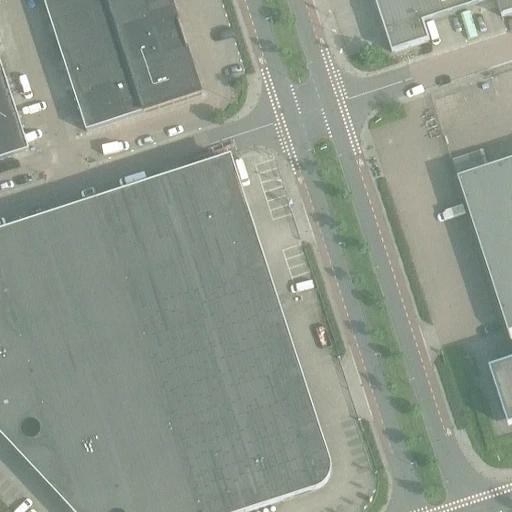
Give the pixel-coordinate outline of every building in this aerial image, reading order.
[(202,97),(170,0),(43,0),(87,134),(202,97)] [(511,0),(374,0),(392,55),(430,43),(424,24),(496,1),(502,19),(511,15),(511,0)] [(0,162),(30,153),(0,61),(0,162)] [(230,162),(0,237),(0,416),(40,404),(57,456),(56,456),(74,511),(127,494),(132,511),(253,511),(316,492),(318,491),(321,489),(324,487),(325,485),(327,484),(328,482),(329,480),(329,479),(330,477),(330,475),(330,473),(330,471),(330,469),(330,467),(330,465),(329,463),(328,462),(327,460),(326,458),(325,457),(323,456),(320,453),(318,452),(316,452),(314,451),(312,451),(309,450),(306,451),(303,451),(229,224),(248,217),(230,162)] [(511,163),(459,180),(511,344),(511,363),(490,371),(504,416),(508,429),(511,427),(511,163)]
